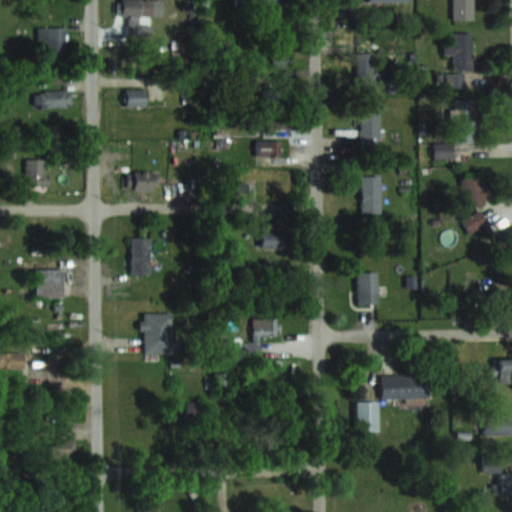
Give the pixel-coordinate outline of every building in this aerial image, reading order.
[(151,0),(116,0),(116,15),(127,15),(127,33),(143,33),(143,17),(151,17),(151,0)] [(65,52),(65,26),(38,26),(38,52),(65,52)] [(473,69),(473,32),(453,32),(453,40),(444,40),(444,55),(453,55),(453,69),(473,69)] [(288,66),(288,52),(271,52),(271,66),(288,66)] [(357,84),(373,84),(373,52),(357,52),(357,84)] [(125,106),(145,106),(145,88),(125,88),(125,106)] [(33,90),(33,106),(71,106),(71,90),(33,90)] [(285,90),(264,90),(264,104),(285,104),(285,90)] [(455,141),(475,141),(475,99),(455,99),(455,141)] [(379,143),(379,102),(360,102),(360,143),(379,143)] [(263,130),(294,130),(294,117),(263,117),(263,130)] [(280,140),(256,140),(256,155),(280,155),(280,140)] [(433,157),(452,157),(452,141),(433,141),(433,157)] [(47,185),(47,157),(25,157),(25,185),(47,185)] [(126,171),(126,189),(158,189),(158,171),(126,171)] [(380,214),(380,175),(361,175),(361,214),(380,214)] [(489,202),(483,175),(461,179),(466,207),(489,202)] [(247,182),(224,182),(224,197),(247,197),(247,182)] [(469,234),(486,226),(480,211),(462,219),(469,234)] [(261,246),(280,246),(280,231),(261,231),(261,246)] [(149,274),(149,237),(129,237),(129,274),(149,274)] [(35,297),(62,297),(62,268),(35,268),(35,297)] [(376,271),(357,271),(357,301),(376,301),(376,271)] [(511,283),(491,283),(491,300),(511,300),(511,283)] [(172,311),(141,311),(141,353),(172,353),(172,311)] [(252,342),(242,341),(242,357),(260,357),(260,335),(278,335),(278,317),(252,317),(252,342)] [(0,367),(25,368),(25,351),(0,351),(0,367)] [(511,358),(492,358),(492,383),(511,383),(511,358)] [(217,390),(230,390),(230,373),(217,373),(217,390)] [(379,398),(425,398),(425,374),(379,374),(379,398)] [(354,401),(354,429),(376,429),(376,401),(354,401)] [(198,402),(189,402),(189,411),(198,411),(198,402)] [(484,434),(511,434),(511,414),(484,414),(484,434)] [(73,439),(46,439),(46,457),(73,457),(73,439)]
